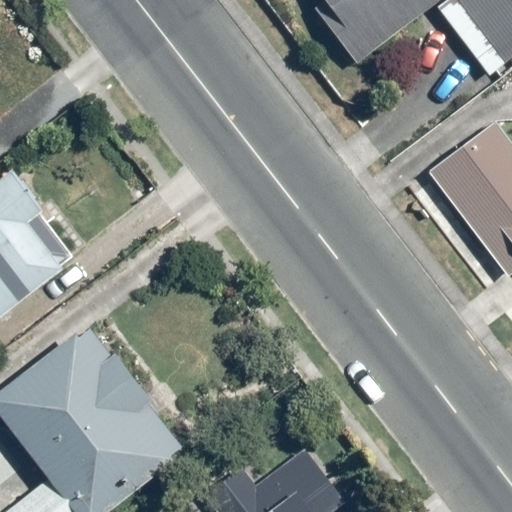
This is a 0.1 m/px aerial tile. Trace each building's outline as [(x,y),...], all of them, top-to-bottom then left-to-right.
[(511,55),(511,0),(319,0),(336,22),(327,29),(354,64),(433,4),(487,75),(511,55)] [(511,147),(494,124),(428,174),(495,263),(511,250),(511,251),(511,147)] [(0,313),(73,260),(9,174),(0,180),(0,313)] [(0,385),(0,414),(47,473),(0,510),(0,511),(106,511),(180,452),(145,408),(153,401),(85,317),(0,385)] [(333,511),(355,496),(300,426),(215,493),(222,502),(209,511),(333,511)]
